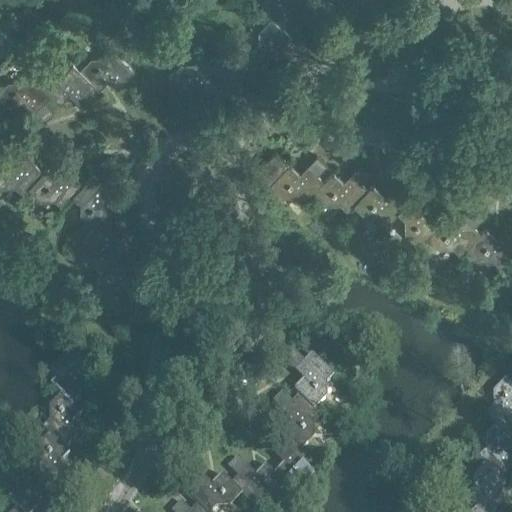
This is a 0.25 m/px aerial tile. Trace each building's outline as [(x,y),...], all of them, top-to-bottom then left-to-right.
[(259,8),(270,19),(270,18),(281,29),(282,29),(298,12),(285,0),(266,0),(266,1),(259,8)] [(270,18),(270,19),(258,31),(258,45),(252,52),(251,52),(263,63),(262,63),(273,73),(290,56),(277,44),(283,38),(287,41),(291,37),(282,29),(281,29),(270,18)] [(220,49),(208,61),(208,62),(223,77),(227,81),(231,77),(228,74),(234,68),(246,80),(262,63),(263,63),(251,52),(252,52),(241,41),(234,49),(220,49)] [(79,70),(78,70),(94,85),(94,86),(98,90),(102,86),(98,82),(104,76),(108,80),(117,88),(134,71),(112,50),(105,57),(91,58),(79,70)] [(208,62),(208,61),(202,55),(194,63),(181,63),(168,76),(188,96),(192,91),(188,88),(194,82),(207,94),(223,77),(208,62)] [(40,84),(39,84),(50,95),(50,96),(59,104),(63,100),(59,97),(65,90),(69,94),(78,102),(94,86),(94,85),(78,70),(79,70),(73,64),(65,72),(51,72),(40,84)] [(0,89),(0,98),(6,105),(15,114),(19,110),(15,106),(21,100),(34,112),(50,96),(50,95),(39,84),(40,84),(29,74),(21,81),(8,81),(0,89)] [(274,152),(255,172),(269,185),(288,165),(274,152)] [(0,187),(2,189),(15,188),(23,196),(29,189),(28,189),(44,173),(43,173),(27,157),(18,166),(14,169),(8,163),(12,160),(7,156),(0,163),(0,187)] [(288,165),(269,185),(282,198),(296,197),(304,205),(314,194),(324,182),(307,166),(299,175),(295,178),(289,172),(293,169),(288,165)] [(44,173),(28,189),(29,189),(41,201),(55,201),(62,208),(73,197),(72,197),(83,186),(83,185),(66,169),(58,178),(54,182),(48,176),(51,172),(47,169),(43,173),(44,173)] [(324,182),(314,194),(326,206),(340,205),(348,212),(354,206),(353,206),(368,190),(351,174),(343,183),(339,186),(333,180),(336,177),(332,173),(324,182)] [(83,186),(72,197),(73,197),(80,204),(80,218),(92,229),(93,230),(103,218),(104,219),(112,210),(108,206),(105,210),(99,204),(111,191),(93,174),(83,185),(83,186)] [(368,190),(353,206),(354,206),(366,218),(380,218),(383,221),(387,225),(397,214),(408,203),(407,202),(391,186),(383,194),(382,195),(379,199),(372,193),(376,189),(372,185),(368,190)] [(408,203),(397,214),(404,221),(405,234),(418,247),(427,238),(426,237),(437,226),(436,226),(433,223),(429,226),(423,221),(427,217),(435,208),(418,191),(407,202),(408,203)] [(437,226),(426,237),(427,238),(439,249),(453,249),(460,256),(467,250),(466,249),(481,234),(481,233),(464,218),(455,227),(452,230),(445,224),(449,221),(445,217),(436,226),(437,226)] [(92,229),(82,240),(89,247),(90,261),(102,273),(117,258),(118,258),(122,254),(118,250),(114,254),(108,248),(112,244),(120,235),(104,219),(103,218),(93,230),(92,229)] [(481,234),(466,249),(467,250),(479,262),(493,261),(500,269),(511,258),(510,257),(511,255),(511,237),(504,230),(495,239),(492,242),(486,236),(489,233),(485,229),(481,233),(481,234)] [(102,273),(96,279),(103,287),(104,301),(117,313),(136,293),(132,289),(128,293),(122,287),(126,283),(134,274),(118,258),(117,258),(102,273)] [(58,377),(50,386),(60,396),(61,395),(72,406),(73,406),(89,389),(80,381),(76,377),(82,371),(86,374),(90,370),(70,351),(57,364),(58,377)] [(294,354),(285,364),(294,373),(303,382),(307,385),(301,391),(297,388),(294,392),(298,396),(314,411),(314,410),(326,398),(326,384),(333,377),(311,356),(304,363),(294,354)] [(493,408),(486,415),(496,426),(497,425),(508,436),(511,431),(511,406),(511,407),(511,406),(511,387),(505,381),(493,394),(493,408)] [(282,394),(273,404),(282,413),(291,422),(295,425),(289,431),(285,428),(281,432),(290,441),(291,440),(302,451),(302,450),(314,438),(314,424),(321,417),(314,410),(314,411),(298,396),(292,403),(282,394)] [(49,422),(42,430),(48,436),(49,435),(64,450),(65,450),(71,443),(81,452),(90,442),(80,433),(71,424),(68,421),(74,415),(77,418),(81,414),(73,406),(72,406),(61,395),(60,396),(49,408),(49,422)] [(485,452),(478,459),(484,466),(485,465),(500,480),(511,467),(511,458),(504,451),(510,445),(511,446),(511,438),(508,436),(497,425),(496,426),(485,438),(485,452)] [(37,462),(30,470),(40,480),(41,479),(52,490),(53,490),(68,473),(59,464),(56,461),(62,455),(65,458),(69,454),(65,450),(64,450),(49,435),(48,436),(37,448),(37,462)] [(274,475),(274,476),(285,486),(285,487),(291,493),(293,495),(306,483),(305,474),(305,469),(313,461),(302,450),(302,451),(291,440),(290,441),(274,457),(283,466),(287,469),(281,475),(277,472),(274,475)] [(237,459),(227,469),(237,478),(231,485),(230,486),(241,496),(241,497),(252,507),(259,499),(273,499),(285,487),(285,486),(274,476),(274,475),(265,466),(261,471),(265,474),(259,480),(256,477),(247,468),(237,459)] [(473,492),(465,499),(476,509),(479,511),(495,511),(504,503),(491,491),(497,485),(501,488),(505,484),(500,480),(485,465),(484,466),(472,478),(473,492)] [(203,478),(186,496),(197,506),(197,505),(204,511),(212,511),(215,509),(229,509),(241,497),(241,496),(230,486),(231,485),(222,476),(218,480),(221,484),(215,490),(212,487),(203,478)] [(20,487),(7,500),(17,509),(17,508),(21,511),(28,511),(34,505),(37,509),(40,511),(51,511),(63,500),(53,490),(52,490),(41,479),(40,480),(34,486),(20,487)] [(189,511),(181,503),(172,511),(204,511),(197,505),(197,506),(190,511),(189,511)]
